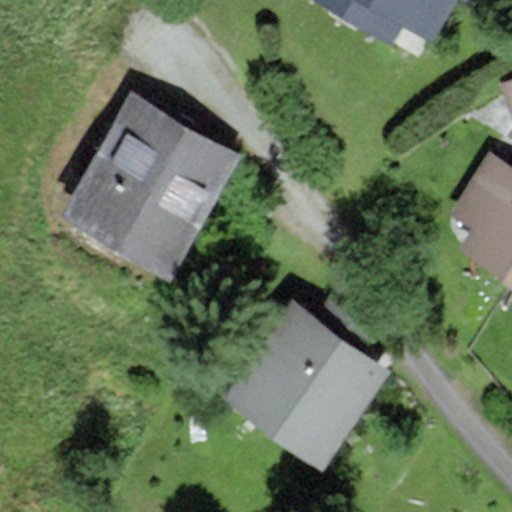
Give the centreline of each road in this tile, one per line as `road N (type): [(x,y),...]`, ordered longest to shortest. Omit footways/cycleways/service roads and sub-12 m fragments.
road 1 (track): [(159,32),(304,205),(396,341)]
road 2 (residential): [(396,341),(511,482)]
